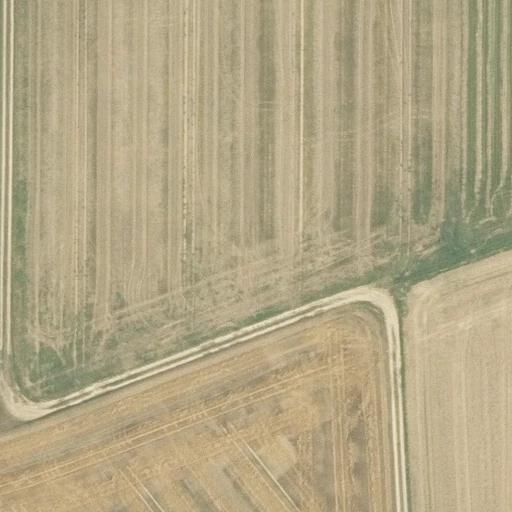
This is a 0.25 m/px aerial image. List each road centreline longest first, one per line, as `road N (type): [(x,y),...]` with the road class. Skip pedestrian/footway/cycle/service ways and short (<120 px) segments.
road 1 (track): [(7,0),(2,425),(511,238)]
road 2 (track): [(393,281),(403,511)]
